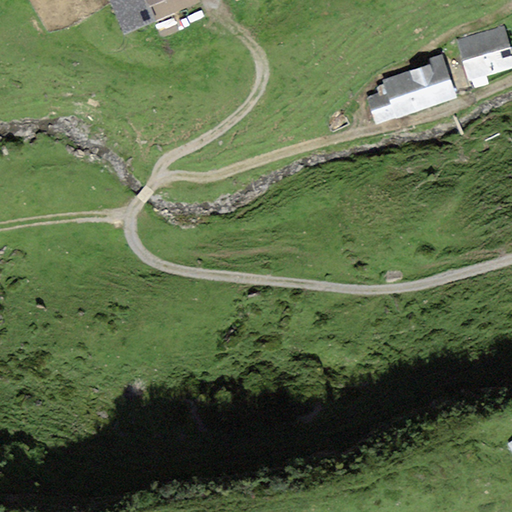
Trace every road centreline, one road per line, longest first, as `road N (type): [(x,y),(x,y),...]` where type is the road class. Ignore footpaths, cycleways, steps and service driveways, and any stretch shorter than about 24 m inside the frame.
road 1 (track): [(511,259),(377,290),(177,270),(141,253),(129,230),(139,201),(161,178),(214,176),(435,113),(511,81)]
road 2 (track): [(161,178),(164,161),(232,119),(261,81),(260,58),(213,0)]
road 3 (track): [(132,213),(0,228)]
